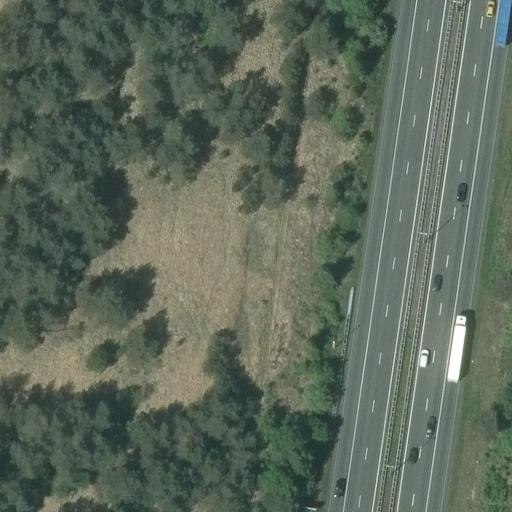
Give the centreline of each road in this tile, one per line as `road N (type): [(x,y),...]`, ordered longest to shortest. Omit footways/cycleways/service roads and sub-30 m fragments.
road 1 (motorway): [(418,511),(492,0)]
road 2 (motorway): [(422,0),(348,511)]
